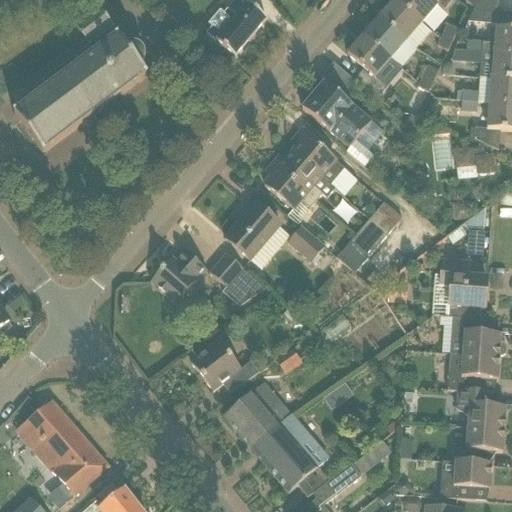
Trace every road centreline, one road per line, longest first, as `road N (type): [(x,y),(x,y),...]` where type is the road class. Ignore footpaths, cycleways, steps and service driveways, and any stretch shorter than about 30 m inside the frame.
road 1 (residential): [(69,324),(231,136)]
road 2 (tertiary): [(217,511),(69,324)]
road 3 (residential): [(231,136),(350,0)]
road 4 (residential): [(125,0),(231,136)]
